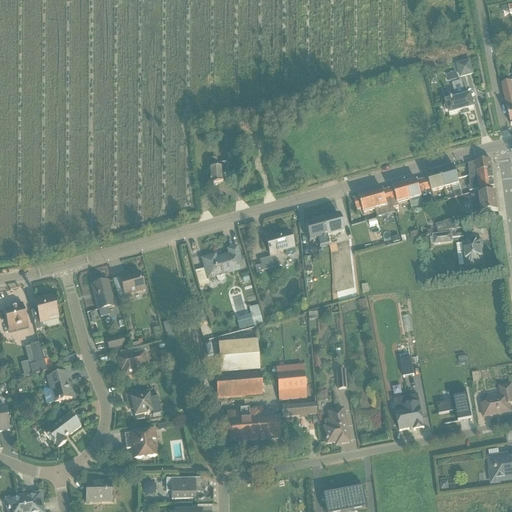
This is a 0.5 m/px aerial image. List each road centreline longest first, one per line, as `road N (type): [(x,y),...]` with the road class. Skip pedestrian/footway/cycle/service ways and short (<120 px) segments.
road 1 (residential): [(63,264),(502,144)]
road 2 (residential): [(223,511),(222,491),(233,479),(511,427)]
road 3 (track): [(225,483),(217,421),(169,242)]
road 4 (residential): [(63,264),(106,409),(91,453),(57,473)]
road 5 (unclassified): [(505,130),(478,0)]
